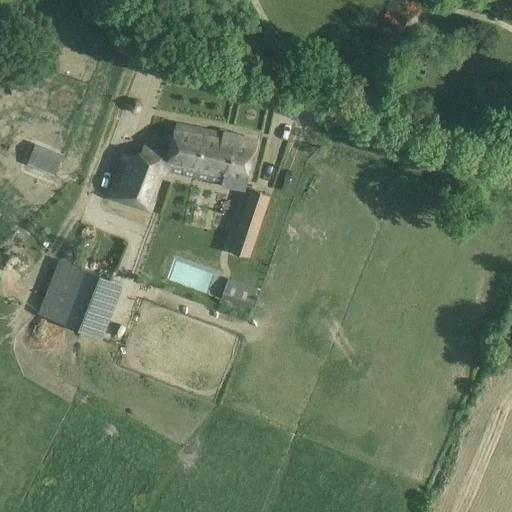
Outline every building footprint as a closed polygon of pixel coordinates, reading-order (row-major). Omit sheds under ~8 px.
[(177,123),(176,123),(168,153),(143,146),(139,160),(121,153),(120,155),(123,155),(107,198),(149,211),(163,170),(219,181),(219,187),(243,192),(257,141),(235,135),(235,134),(233,134),(232,134),(177,124),(177,123)] [(62,155),(33,143),(25,164),(54,175),(62,155)] [(269,196),(250,190),(229,252),(230,252),(228,256),(246,262),(248,257),(249,257),(269,196)] [(47,287),(37,314),(91,335),(113,281),(73,265),(62,292),(47,287)] [(257,290),(228,279),(220,299),(250,310),(257,290)] [(511,511),(511,404),(497,398),(449,511),(511,511)]
